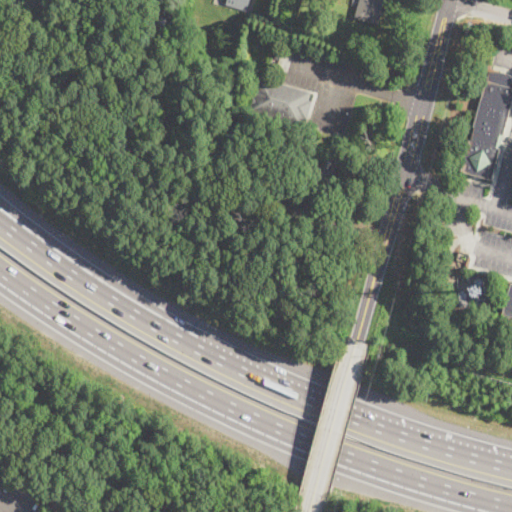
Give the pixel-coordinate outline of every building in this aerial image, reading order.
[(226,0),(226,4),(248,9),(249,0),(226,0)] [(384,0),(378,23),(355,17),(359,0),(384,0)] [(172,22),(167,38),(154,34),(159,18),(172,22)] [(511,75),(511,104),(504,135),(500,134),(497,148),(500,148),(498,157),(499,160),(499,163),(497,167),(494,171),(492,179),(484,177),(480,178),(476,178),(473,176),(470,173),(461,172),(470,141),(471,141),(475,127),(474,127),(486,80),(487,81),(489,72),(501,71),(506,72),(511,75)] [(312,101),(306,119),(303,118),(301,126),(249,111),(251,103),(250,103),(258,76),(311,92),(308,100),(312,101)] [(326,215),(309,209),(315,191),(309,189),(318,158),(338,164),(327,198),(331,199),(326,215)] [(511,319),(502,317),(511,283),(511,319)]
